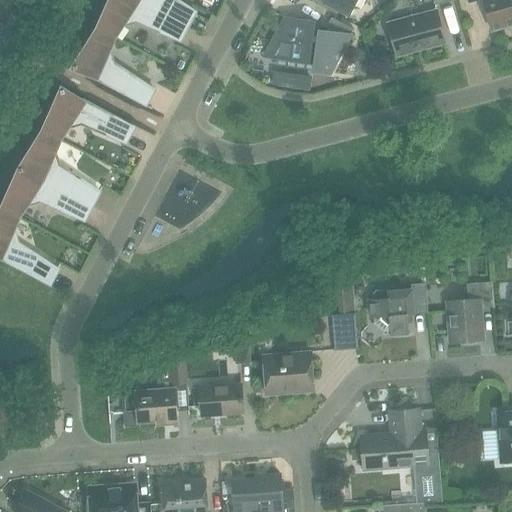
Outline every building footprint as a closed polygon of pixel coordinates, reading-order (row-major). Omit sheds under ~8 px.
[(96,27),(96,28),(115,38),(122,26),(136,22),(181,41),(188,27),(137,0),(111,0),(97,27),(96,27)] [(137,0),(188,27),(196,13),(176,0),(137,0)] [(318,0),(317,1),(349,17),(358,0),(318,0)] [(483,0),(492,30),(511,24),(511,0),(466,0),(468,4),(483,0)] [(388,24),(397,56),(445,43),(436,11),(388,24)] [(315,62),(314,71),(330,74),(354,29),(332,18),(324,32),(320,31),(319,34),(312,33),(313,23),(285,19),(265,57),(308,63),(308,61),(315,62)] [(464,22),(469,48),(479,46),(474,20),(464,22)] [(115,38),(96,28),(96,29),(77,64),(74,66),(75,69),(77,68),(146,105),(154,90),(113,64),(109,50),(115,38)] [(42,129),(42,130),(61,140),(68,128),(81,124),(126,143),(134,128),(65,91),(64,89),(61,90),(62,93),(43,129),(42,129)] [(23,167),(19,168),(92,206),(100,192),(59,166),(55,152),(61,140),(42,130),(41,130),(42,131),(23,167)] [(1,207),(0,207),(19,217),(27,206),(40,202),(85,221),(92,206),(19,168),(20,172),(1,207)] [(19,217),(0,207),(1,208),(0,209),(0,257),(51,285),(58,270),(18,243),(14,230),(19,217)] [(449,303),(452,342),(482,340),(479,308),(494,307),(492,282),(466,284),(468,301),(449,303)] [(390,331),(391,334),(409,333),(407,315),(428,314),(426,284),(411,285),(411,288),(408,291),(389,292),(388,289),(375,290),(372,293),(373,299),(370,300),(371,318),(374,317),(375,324),(384,332),(390,331)] [(338,292),(339,315),(332,316),(335,351),(359,349),(354,286),(346,289),(338,292)] [(249,325),(234,331),(237,364),(252,362),(249,325)] [(169,357),(171,385),(187,384),(185,349),(169,351),(170,357),(169,357)] [(263,356),(265,375),(266,395),(314,391),(311,353),(263,356)] [(199,388),(200,396),(202,416),(243,413),(241,385),(199,388)] [(125,413),(123,413),(123,414),(125,414),(126,427),(139,426),(139,422),(157,421),(157,425),(178,423),(176,389),(135,392),(132,393),(128,394),(125,397),(124,401),(125,413)] [(367,436),(362,436),(365,470),(384,468),(387,464),(400,463),(401,467),(414,466),(418,466),(421,502),(417,502),(417,504),(426,503),(443,502),(437,430),(436,430),(437,441),(426,442),(425,431),(421,432),(419,410),(390,412),(392,434),(392,438),(381,439),(377,435),(367,436)] [(511,411),(497,413),(500,462),(511,461),(511,411)] [(295,511),(294,489),(281,490),(280,474),(256,476),(256,479),(233,481),(233,484),(222,485),(223,495),(234,494),(235,511),(295,511)] [(207,511),(206,500),(205,480),(161,483),(163,511),(207,511)] [(136,511),(135,485),(124,486),(90,488),(91,511),(136,511)] [(67,511),(27,490),(15,511),(67,511)] [(379,506),(378,511),(426,511),(426,503),(417,504),(379,506)]
